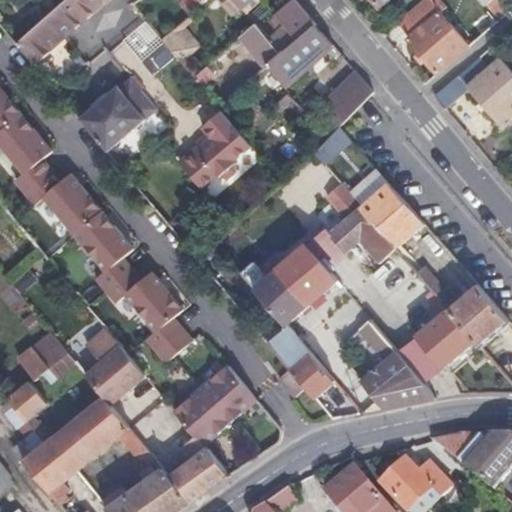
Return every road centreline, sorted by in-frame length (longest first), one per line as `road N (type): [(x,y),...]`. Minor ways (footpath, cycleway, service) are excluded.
road 1 (residential): [(316,446),(0,60)]
road 2 (residential): [(511,220),(321,0)]
road 3 (tertiary): [(316,446),(400,425),(511,413)]
road 4 (tertiary): [(215,511),(316,446)]
